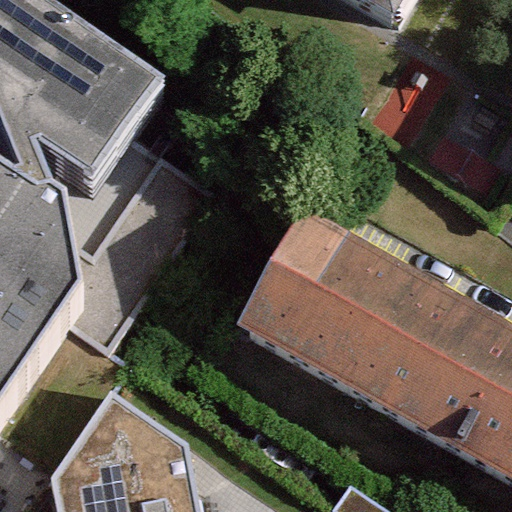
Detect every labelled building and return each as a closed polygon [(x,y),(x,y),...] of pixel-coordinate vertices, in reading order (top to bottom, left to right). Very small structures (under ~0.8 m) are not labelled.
[(335,0),(397,36),(417,0),(335,0)] [(0,169),(45,201),(125,88),(0,5),(0,169)] [(0,437),(81,320),(63,223),(50,215),(38,218),(0,192),(0,437)] [(357,409),(425,289),(298,217),(229,336),(357,409)] [(511,338),(425,289),(357,409),(486,482),(511,436),(511,338)] [(196,511),(186,461),(107,408),(46,498),(49,511),(196,511)] [(511,436),(486,482),(511,496),(511,436)]
